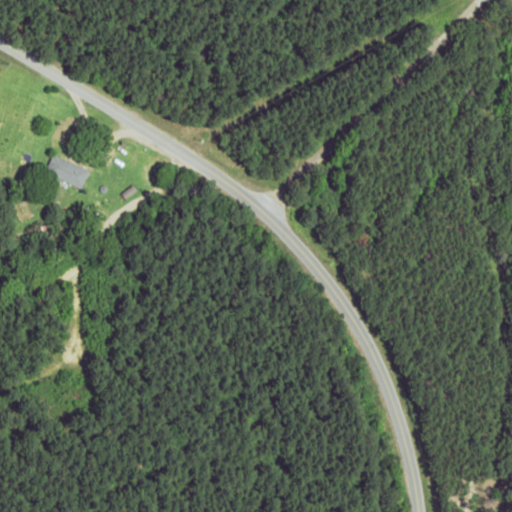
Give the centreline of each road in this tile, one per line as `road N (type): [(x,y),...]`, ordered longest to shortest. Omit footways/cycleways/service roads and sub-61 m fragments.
road 1 (tertiary): [(394,511),(354,399),(260,224),(200,204),(180,164),(0,26)]
road 2 (residential): [(260,224),(511,1)]
road 3 (residential): [(0,349),(66,309),(115,244),(200,204)]
